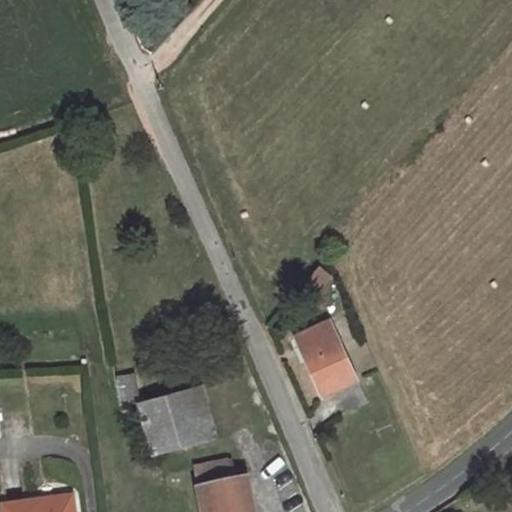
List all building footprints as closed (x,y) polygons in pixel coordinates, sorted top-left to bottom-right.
[(315,271),(295,294),(307,302),(325,281),(315,271)] [(366,408),(324,328),(291,346),(320,400),(335,392),(348,416),(366,408)] [(138,397),(134,374),(117,377),(120,399),(138,397)] [(208,437),(194,388),(140,403),(153,452),(208,437)] [(230,479),(226,461),(192,468),(196,487),(230,479)] [(252,511),(245,476),(230,479),(196,487),(201,511),(252,511)] [(74,511),(72,495),(3,504),(4,511),(74,511)] [(467,497),(444,511),(477,511),(479,511),(467,497)]
